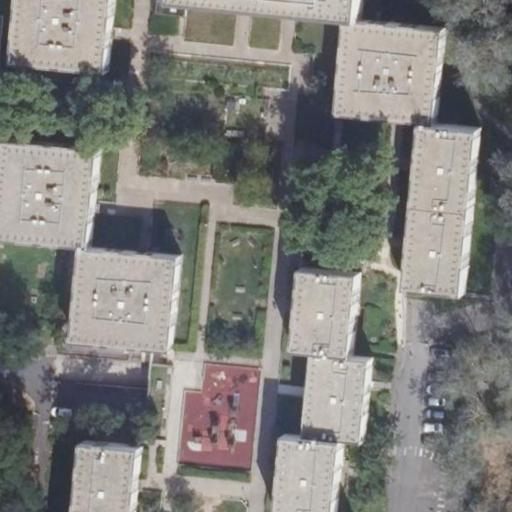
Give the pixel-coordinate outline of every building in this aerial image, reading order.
[(15,0),(10,61),(107,69),(113,0),(15,0)] [(370,0),(192,0),(340,11),(370,14),(370,0)] [(340,11),(333,108),(413,115),(433,116),(441,19),(370,14),(340,11)] [(413,115),(400,286),(463,291),(477,120),(433,116),(413,115)] [(100,146),(1,136),(0,148),(0,234),(78,242),(91,244),(100,146)] [(91,244),(78,242),(68,342),(171,353),(181,253),(91,244)] [(351,265),(294,260),(285,347),(309,349),(343,352),(351,265)] [(343,352),(309,349),(301,428),(347,433),(368,435),(376,356),(343,352)] [(130,511),(139,432),(79,426),(70,511),(130,511)] [(278,426),(269,511),(339,511),(347,433),(301,428),(278,426)]
